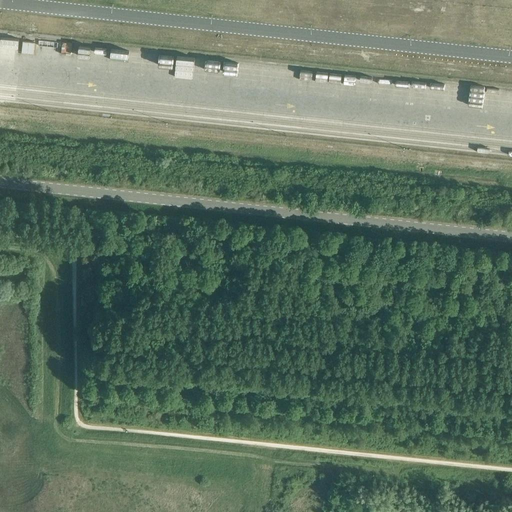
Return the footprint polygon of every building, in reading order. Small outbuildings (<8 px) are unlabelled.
[(25,37),(24,52),(38,52),(38,37),(25,37)] [(79,57),(79,39),(66,39),(66,46),(74,46),(73,57),(79,57)] [(81,52),(95,54),(96,43),(83,41),(81,52)] [(243,79),(255,81),(258,58),(246,57),(243,79)] [(333,77),(334,69),(315,68),(315,76),(333,77)] [(363,72),(362,79),(377,80),(377,72),(363,72)] [(450,91),(451,80),(397,73),(395,92),(424,95),(425,88),(450,91)] [(97,98),(121,99),(121,92),(97,91),(97,98)]
